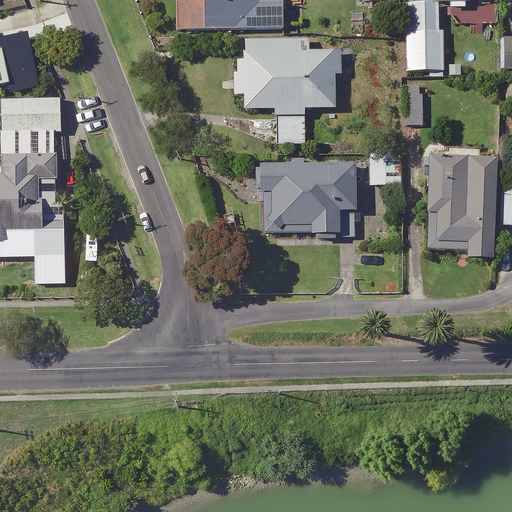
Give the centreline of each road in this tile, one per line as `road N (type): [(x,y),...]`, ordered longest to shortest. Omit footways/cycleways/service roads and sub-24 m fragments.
road 1 (residential): [(191,365),(185,280),(81,0)]
road 2 (tertiary): [(191,365),(511,360)]
road 3 (tertiary): [(0,369),(191,365)]
